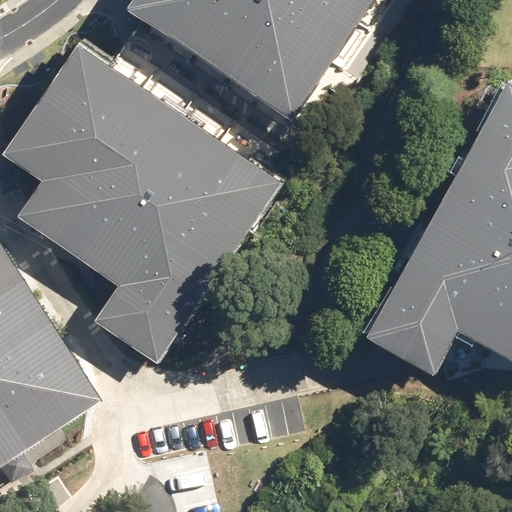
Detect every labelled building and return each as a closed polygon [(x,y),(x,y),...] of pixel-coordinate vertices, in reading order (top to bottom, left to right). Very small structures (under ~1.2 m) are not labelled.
[(137,0),(301,108),(373,0),(137,0)] [(106,309),(169,352),(291,172),(85,33),(11,142),(51,170),(29,203),(131,272),(106,309)] [(471,315),(511,337),(511,81),(380,321),(447,358),(471,315)] [(0,446),(91,389),(0,246),(0,446)] [(321,410),(277,415),(280,437),(323,432),(321,410)] [(224,511),(249,458),(229,449),(205,504),(222,511),(224,511)]
